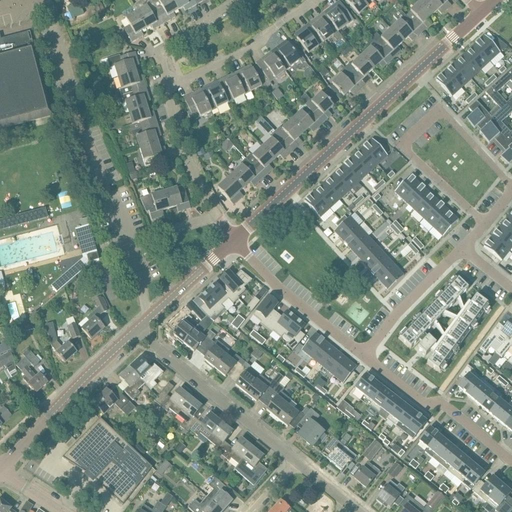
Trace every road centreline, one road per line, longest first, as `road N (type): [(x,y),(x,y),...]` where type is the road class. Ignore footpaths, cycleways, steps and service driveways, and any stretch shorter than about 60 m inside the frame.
road 1 (unclassified): [(228,240),(479,10)]
road 2 (residential): [(511,184),(439,109),(400,145),(485,223)]
road 3 (residential): [(294,461),(134,330)]
road 4 (unclassified): [(0,464),(134,330)]
road 5 (residential): [(511,463),(439,402),(420,403),(363,357)]
road 6 (residential): [(363,357),(228,240)]
road 7 (residential): [(166,88),(234,57),(312,0)]
road 8 (residential): [(228,240),(166,88)]
road 9 (residential): [(243,0),(158,49),(166,88)]
road 10 (unclassified): [(134,330),(228,240)]
